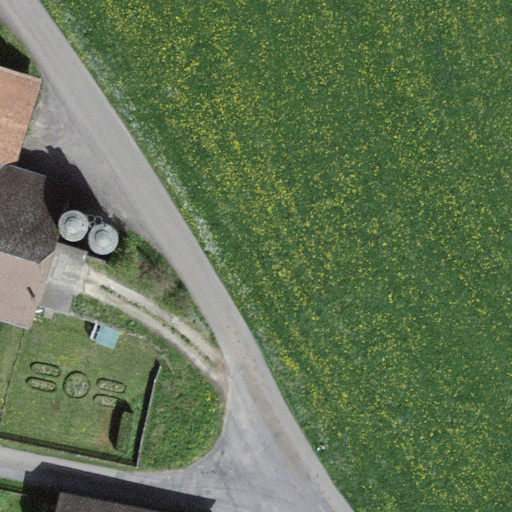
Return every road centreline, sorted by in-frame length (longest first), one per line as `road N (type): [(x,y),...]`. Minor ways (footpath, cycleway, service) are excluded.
road 1 (unclassified): [(19,0),(222,311),(322,511)]
road 2 (unclassified): [(278,511),(0,460)]
